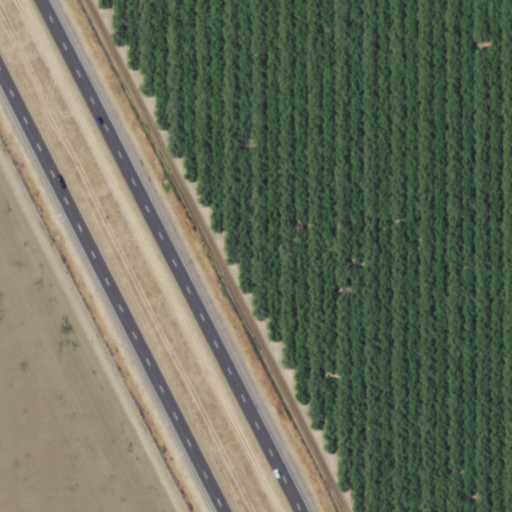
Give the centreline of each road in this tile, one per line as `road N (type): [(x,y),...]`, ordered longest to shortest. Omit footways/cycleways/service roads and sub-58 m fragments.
road 1 (motorway): [(300,511),(40,0)]
road 2 (motorway): [(0,73),(222,511)]
